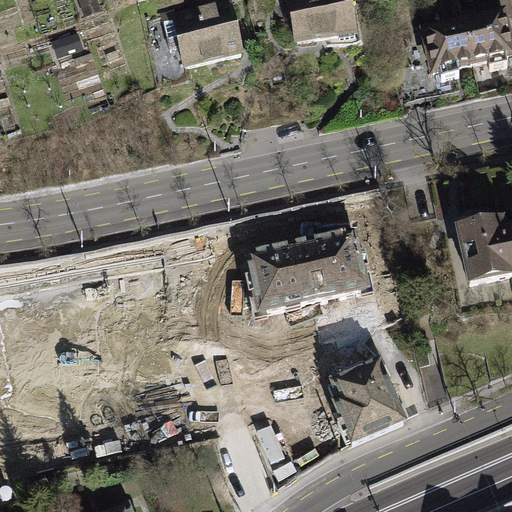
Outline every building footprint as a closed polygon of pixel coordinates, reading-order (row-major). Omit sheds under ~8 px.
[(290,0),(297,44),(340,37),(341,44),(358,41),(351,0),(290,0)] [(511,0),(497,0),(500,17),(510,15),(511,20),(511,19),(511,0)] [(199,18),(165,25),(171,53),(181,51),(185,70),(242,58),(231,8),(214,11),(214,10),(198,13),(199,18)] [(500,17),(459,26),(470,74),(493,69),(494,74),(511,70),(511,69),(511,65),(511,23),(511,20),(510,15),(500,17)] [(463,76),(470,74),(459,26),(422,34),(433,82),(444,80),(445,86),(464,82),(463,76)] [(466,287),(510,278),(500,232),(498,224),(470,230),(468,220),(453,223),(455,233),(454,233),(466,287)] [(511,229),(500,232),(510,278),(511,277),(511,229)] [(244,264),(258,332),(336,317),(340,339),(392,329),(386,296),(371,299),(360,241),(244,264)] [(93,305),(104,382),(176,372),(166,295),(93,305)] [(0,382),(46,371),(32,314),(0,321),(0,382)]
